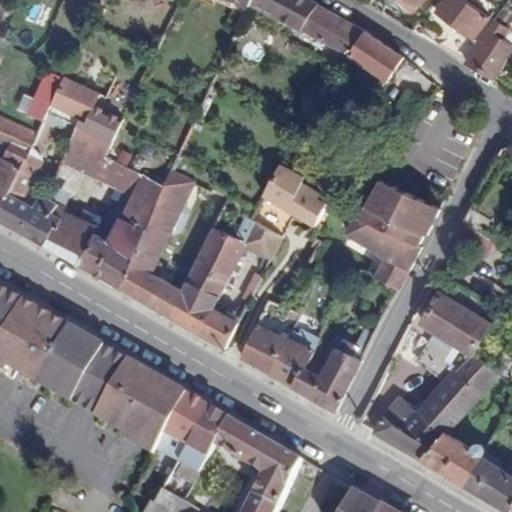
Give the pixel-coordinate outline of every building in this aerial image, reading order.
[(351,54),(365,30),(310,0),(253,0),(252,3),(305,34),(308,29),(351,54)] [(403,0),(416,9),(422,0),(403,0)] [(443,0),(436,10),(473,39),(490,17),(467,0),(443,0)] [(0,20),(4,22),(12,8),(0,1),(0,20)] [(508,28),(494,20),(467,60),(495,78),(511,49),(511,47),(500,40),(508,28)] [(389,79),(404,56),(365,30),(351,54),(389,79)] [(44,120),(51,105),(63,80),(46,73),(35,98),(29,111),(28,113),(44,120)] [(101,91),(66,75),(65,77),(63,80),(51,105),(81,119),(78,125),(99,136),(112,142),(124,118),(95,104),(101,91)] [(392,118),(407,127),(423,100),(408,91),(392,118)] [(21,107),(29,111),(35,98),(26,94),(21,107)] [(0,208),(16,179),(34,142),(39,132),(0,114),(0,142),(12,148),(7,158),(4,156),(0,164),(0,208)] [(43,123),(39,132),(34,142),(39,152),(51,126),(43,123)] [(62,161),(82,170),(99,136),(78,125),(62,161)] [(130,168),(105,156),(112,142),(99,136),(82,170),(101,179),(120,188),(111,206),(124,212),(110,242),(93,233),(83,264),(122,286),(159,199),(141,191),(148,176),(130,168)] [(16,179),(0,208),(0,218),(10,224),(23,199),(43,158),(40,152),(39,152),(34,142),(16,179)] [(300,188),(306,176),(281,164),(265,196),(289,210),(317,227),(326,206),(317,202),(319,197),(300,188)] [(209,186),(171,170),(159,199),(122,286),(173,316),(184,289),(153,272),(172,231),(178,234),(197,196),(223,209),(230,196),(209,186)] [(395,214),(407,190),(387,179),(373,203),(395,214)] [(326,206),(317,227),(312,239),(320,243),(307,265),(317,270),(327,275),(340,253),(351,234),(377,250),(385,259),(374,277),(400,291),(424,246),(422,245),(428,234),(412,225),(417,217),(433,226),(441,208),(407,190),(395,214),(373,203),(370,209),(332,190),(326,206)] [(42,193),(35,206),(23,199),(10,224),(38,240),(53,212),(58,202),(47,196),(42,193)] [(265,196),(258,208),(253,220),(256,221),(279,232),(289,210),(265,196)] [(475,209),(465,224),(491,241),(500,225),(475,209)] [(59,215),(53,212),(38,240),(45,243),(59,215)] [(59,215),(45,243),(83,264),(93,233),(78,225),(74,223),(74,222),(59,215)] [(412,225),(428,234),(433,226),(417,217),(412,225)] [(283,235),(279,232),(256,221),(247,241),(215,226),(187,282),(184,289),(173,316),(226,346),(241,320),(216,307),(245,245),(272,258),(283,235)] [(491,241),(465,224),(463,223),(456,237),(486,256),(494,242),(491,241)] [(252,296),(263,276),(253,271),(242,291),(252,296)] [(0,365),(16,375),(20,368),(159,448),(161,443),(190,394),(0,285),(0,365)] [(474,351),(491,324),(438,291),(421,320),(437,329),(474,351)] [(279,334),(257,324),(244,356),(270,372),(289,339),(284,337),(285,332),(280,330),(279,334)] [(457,369),(474,351),(437,329),(424,349),(457,369)] [(305,347),(315,351),(321,338),(311,333),(305,347)] [(323,376),(305,366),(294,385),(337,410),(363,360),(358,358),(367,340),(360,336),(356,345),(344,339),(340,348),(338,347),(323,376)] [(294,385),(305,366),(315,351),(305,347),(289,339),(270,372),(294,385)] [(500,375),(495,369),(474,351),(457,369),(418,408),(442,433),(446,433),(500,375)] [(170,449),(166,455),(179,464),(182,459),(213,407),(190,394),(161,443),(170,449)] [(482,456),(486,451),(486,448),(484,446),(482,444),(481,444),(478,443),(471,448),(446,433),(442,433),(418,408),(417,410),(398,395),(383,414),(375,432),(464,483),(482,456)] [(188,463),(219,410),(213,407),(182,459),(188,463)] [(188,463),(202,471),(218,444),(232,418),(219,410),(188,463)] [(157,502),(153,500),(152,503),(146,511),(278,511),(304,459),(232,418),(218,444),(266,472),(245,511),(202,511),(203,511),(186,501),(164,489),(157,502)] [(510,510),(511,506),(511,474),(505,470),(482,456),(464,483),(510,510)] [(379,511),(384,505),(356,489),(342,511),(379,511)]
